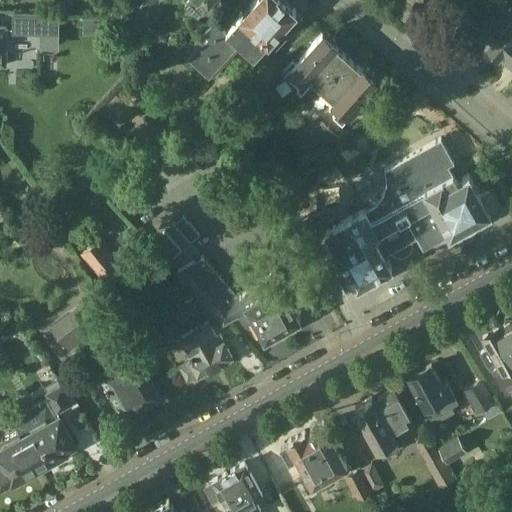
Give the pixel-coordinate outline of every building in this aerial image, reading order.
[(197,17),(208,5),(209,6),(214,0),(186,0),(183,4),(197,17)] [(250,58),(254,55),(256,56),(270,40),(277,47),(302,19),(295,12),(296,11),(283,0),(254,0),(227,31),(217,22),(205,35),(211,39),(204,46),(198,40),(189,51),(193,55),(191,58),(211,76),(213,74),(215,76),(238,50),(236,48),(241,43),(244,46),(241,49),(241,51),(241,54),(244,58),(246,58),(250,58)] [(481,4),(467,21),(475,29),(475,30),(488,42),(487,44),(496,52),(498,51),(511,62),(511,61),(511,0),(502,0),(492,12),(491,12),(490,13),(481,4)] [(60,32),(61,14),(14,13),(14,31),(60,32)] [(325,90),(352,61),(335,46),(336,45),(336,44),(336,39),(329,33),(323,34),(293,68),(290,65),(284,72),(293,80),(302,87),(300,89),(305,93),(315,81),(325,90)] [(361,68),(352,61),(325,90),(334,98),(329,104),(336,111),(332,115),(343,124),(367,95),(365,93),(375,80),(375,79),(375,74),(368,68),(362,68),(362,67),(361,68)] [(133,109),(114,91),(99,108),(118,125),(133,109)] [(322,121),(308,136),(301,144),(308,155),(339,136),(322,121)] [(408,241),(407,238),(415,233),(423,247),(449,233),(450,235),(490,212),(489,210),(497,206),(488,190),(480,195),(469,174),(457,181),(452,173),(447,165),(453,161),(440,137),(384,169),(384,170),(386,182),(383,194),(375,203),(366,208),(389,248),(391,250),(392,252),(394,253),(397,253),(399,253),(401,253),(404,252),(406,251),(407,249),(408,246),(408,243),(408,241)] [(210,160),(196,148),(189,156),(203,168),(210,160)] [(280,183),(247,200),(255,214),(287,197),(280,183)] [(22,206),(10,216),(15,223),(28,214),(22,206)] [(366,208),(364,209),(325,232),(335,249),(333,250),(335,252),(337,251),(345,268),(336,273),(346,291),(355,286),(356,287),(392,267),(383,251),(389,248),(366,208)] [(182,215),(173,223),(191,243),(200,234),(182,215)] [(24,242),(40,232),(33,219),(16,229),(24,242)] [(134,255),(145,247),(129,226),(118,235),(134,255)] [(165,231),(156,239),(172,259),(181,250),(165,231)] [(100,236),(80,253),(100,277),(120,261),(100,236)] [(252,284),(253,285),(237,294),(220,275),(203,256),(196,262),(195,261),(178,270),(195,290),(224,323),(249,309),(264,336),(263,336),(265,338),(300,318),(275,273),(259,282),(258,281),(257,281),(256,280),(255,280),(254,280),(254,281),(253,282),(252,283),(252,284)] [(197,298),(187,304),(194,318),(205,312),(197,298)] [(70,319),(82,335),(108,315),(96,299),(70,319)] [(506,388),(511,385),(511,309),(505,313),(506,314),(505,320),(503,320),(505,323),(500,325),(492,312),(467,326),(484,357),(493,351),(499,361),(493,364),(506,388)] [(20,327),(12,316),(2,324),(11,334),(20,327)] [(121,320),(109,326),(119,344),(132,337),(123,318),(121,320)] [(220,334),(216,337),(209,324),(183,338),(193,358),(189,360),(190,361),(183,365),(191,379),(198,374),(199,376),(232,356),(220,334)] [(137,354),(99,375),(122,417),(160,397),(137,354)] [(430,418),(458,403),(452,393),(453,393),(452,391),(451,391),(447,382),(447,381),(447,380),(441,383),(430,364),(407,378),(424,409),(425,408),(430,418)] [(478,413),(497,401),(483,379),(464,390),(478,413)] [(46,395),(55,412),(56,413),(70,405),(60,387),(46,395)] [(401,439),(417,430),(411,419),(411,418),(394,388),(373,400),(371,397),(354,407),(377,447),(383,456),(399,447),(394,437),(390,431),(395,428),(401,439)] [(10,418),(18,433),(38,467),(50,461),(53,463),(61,459),(62,454),(64,453),(63,450),(73,444),(66,431),(56,413),(55,412),(53,414),(44,398),(10,418)] [(317,490),(332,482),(327,475),(347,464),(324,422),(305,432),(288,440),(290,444),(281,449),(289,464),(298,459),(312,483),(314,483),(317,490)] [(38,467),(18,433),(0,443),(0,463),(2,468),(0,468),(0,485),(10,480),(11,482),(15,481),(19,482),(26,478),(26,474),(38,467)] [(455,479),(440,452),(429,434),(420,440),(431,458),(427,460),(442,486),(455,479)] [(446,461),(466,450),(458,436),(438,447),(446,461)] [(231,511),(259,511),(261,511),(255,500),(263,495),(245,462),(213,480),(214,481),(205,485),(213,500),(222,496),(230,511),(231,511),(232,511),(231,511)] [(358,498),(369,492),(358,470),(346,476),(358,498)] [(150,510),(151,511),(175,511),(169,499),(167,500),(167,501),(150,510)]
